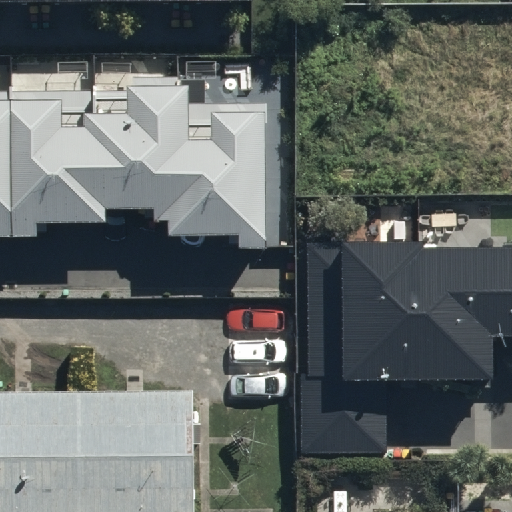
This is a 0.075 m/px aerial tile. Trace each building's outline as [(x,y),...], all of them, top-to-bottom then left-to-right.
[(265,0),(0,0),(0,16),(265,15),(265,0)] [(347,19),(348,101),(448,101),(448,18),(347,19)] [(0,232),(36,233),(36,216),(107,216),(107,202),(151,202),(151,214),(169,214),(169,228),(240,229),(240,242),(264,242),(265,102),(213,102),(213,131),(188,131),(188,79),(128,78),(128,102),(91,102),(91,87),(88,87),(88,72),(13,71),(13,88),(5,88),(5,72),(0,71),(0,232)] [(415,238),(302,239),(304,444),(374,443),(374,368),(482,367),(482,330),(511,329),(511,246),(415,247),(415,238)] [(0,511),(196,511),(195,385),(0,387),(0,511)]
